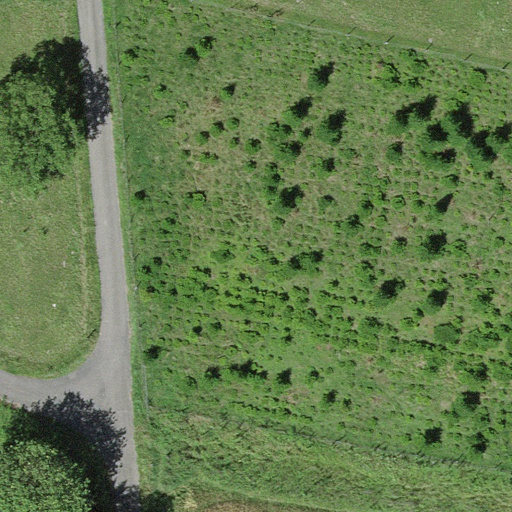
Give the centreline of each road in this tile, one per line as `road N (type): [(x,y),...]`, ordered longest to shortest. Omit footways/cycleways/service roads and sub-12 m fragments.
road 1 (track): [(124,511),(87,0)]
road 2 (track): [(0,380),(116,429)]
